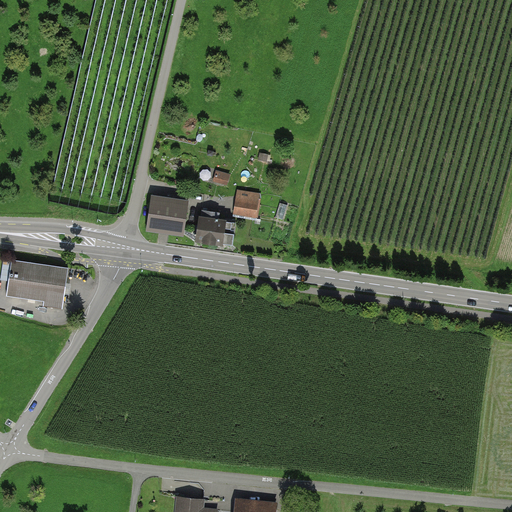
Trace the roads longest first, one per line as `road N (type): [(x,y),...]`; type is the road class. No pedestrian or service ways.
road 1 (secondary): [(123,247),(511,304)]
road 2 (unclassified): [(511,505),(139,469)]
road 3 (unclassified): [(123,247),(184,0)]
road 4 (unclassified): [(9,449),(115,277),(123,247)]
road 5 (unclassified): [(139,469),(9,449)]
road 6 (secondary): [(0,233),(123,247)]
